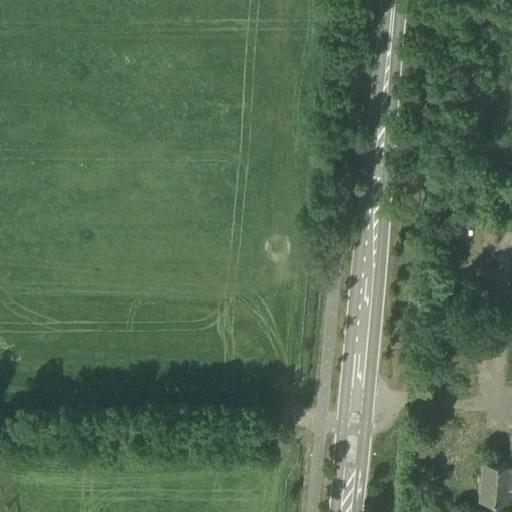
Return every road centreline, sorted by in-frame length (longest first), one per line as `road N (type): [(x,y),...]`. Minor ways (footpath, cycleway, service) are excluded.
road 1 (secondary): [(362,333),(392,0)]
road 2 (secondary): [(345,504),(365,430),(370,375),(362,333)]
road 3 (secondary): [(362,333),(346,373),(340,428),(345,504)]
road 4 (unknown): [(377,170),(507,195)]
